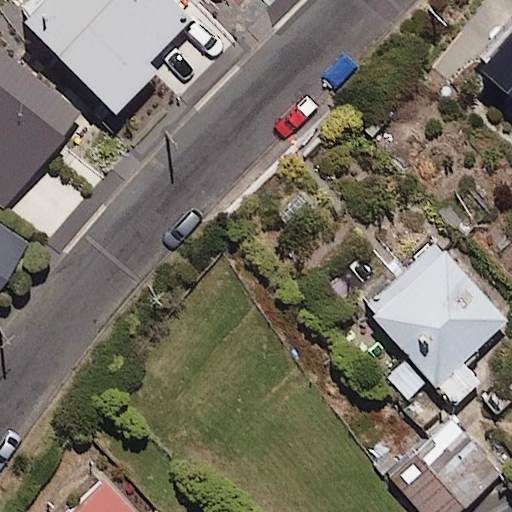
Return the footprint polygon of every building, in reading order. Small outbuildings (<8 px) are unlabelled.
[(511,27),(473,69),(511,105),(511,27)] [(0,63),(0,200),(13,211),(80,125),(0,63)] [(488,207),(456,183),(434,213),(466,237),(488,207)] [(0,289),(30,243),(0,223),(0,289)] [(504,318),(430,242),(360,311),(406,358),(379,384),(398,403),(424,379),(449,405),(476,379),(459,361),(504,318)] [(454,511),(502,473),(455,416),(385,473),(417,511),(454,511)] [(130,511),(103,482),(69,511),(130,511)]
